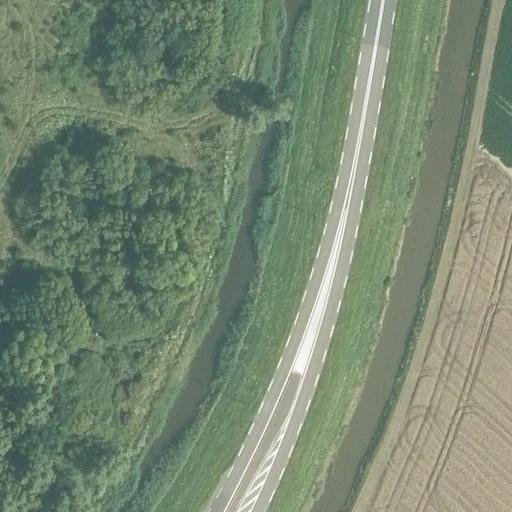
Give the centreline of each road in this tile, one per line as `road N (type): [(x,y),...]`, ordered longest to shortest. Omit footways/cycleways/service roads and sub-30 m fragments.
road 1 (primary): [(378,25),(332,221),(293,342),(264,416),(211,511)]
road 2 (primary): [(258,511),(324,327),(363,166),(378,25)]
